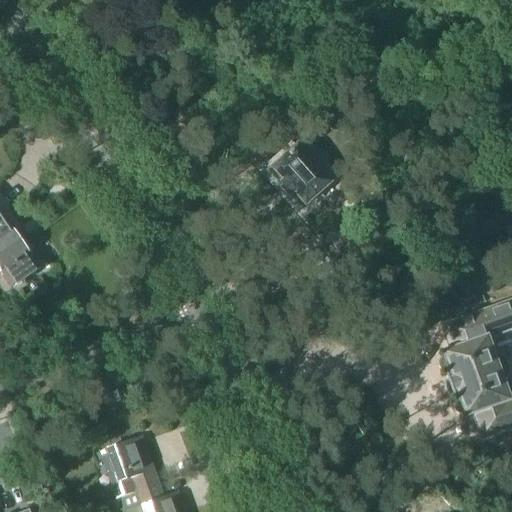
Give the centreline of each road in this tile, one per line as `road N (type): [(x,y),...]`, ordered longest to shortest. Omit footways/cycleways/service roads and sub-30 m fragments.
road 1 (tertiary): [(205,309),(134,178),(1,0)]
road 2 (unclassified): [(0,387),(205,309)]
road 3 (tertiary): [(280,511),(205,309)]
road 4 (unknown): [(86,84),(157,42),(181,0)]
